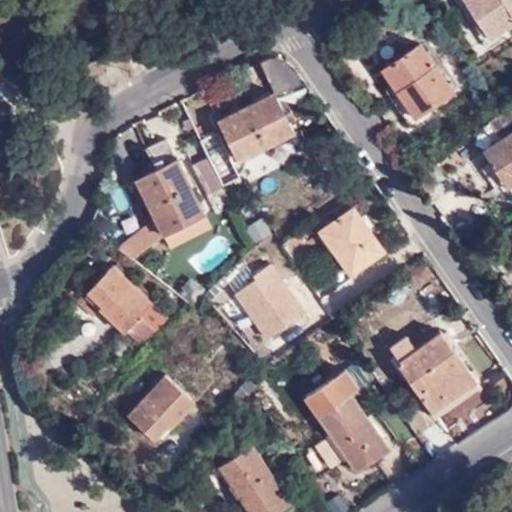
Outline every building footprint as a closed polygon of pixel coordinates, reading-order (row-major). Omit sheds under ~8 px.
[(511,0),(456,0),(487,45),(495,40),(493,37),(511,25),(511,0)] [(424,43),(384,69),(416,118),(455,92),(424,43)] [(282,88),(222,118),(243,161),(298,134),(287,110),(293,108),(282,88)] [(511,111),(492,124),(502,141),(484,153),(506,185),(511,180),(511,111)] [(228,148),(211,156),(225,184),(242,176),(228,148)] [(225,184),(211,156),(194,164),(209,192),(225,184)] [(158,162),(135,173),(166,234),(207,213),(180,157),(160,168),(158,162)] [(348,200),(322,219),(327,226),(325,228),(340,250),(336,253),(351,275),(386,252),(355,207),(353,208),(348,200)] [(117,263),(91,290),(105,303),(102,306),(127,330),(141,316),(156,301),(117,263)] [(193,306),(204,288),(188,278),(177,296),(193,306)] [(105,303),(91,290),(79,301),(93,315),(102,306),(105,303)] [(158,333),(141,316),(127,330),(143,346),(158,333)] [(443,330),(399,361),(435,412),(477,382),(443,330)] [(167,374),(130,413),(155,437),(171,422),(174,425),(198,401),(167,374)] [(352,393),(318,415),(357,470),(390,449),(352,393)] [(253,444),(224,464),(242,492),(239,493),(251,511),(276,511),(292,502),(253,444)]
